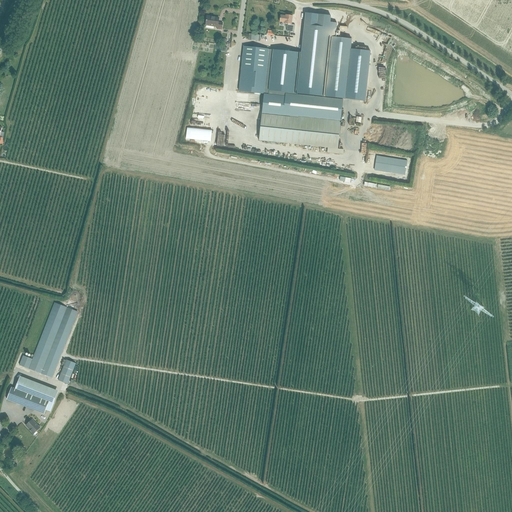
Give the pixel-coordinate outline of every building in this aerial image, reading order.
[(244,47),(239,91),(264,94),(262,113),(290,116),(290,117),(298,118),(298,116),(341,121),(343,100),(286,93),(286,92),(323,96),(330,37),(333,19),(318,17),(318,13),(303,11),(298,58),(289,57),(290,51),(244,47)] [(292,24),(293,16),(286,15),(285,16),(281,15),(280,22),(284,23),(284,24),(288,24),(287,31),(294,32),(295,25),(292,24)] [(206,25),(217,27),(217,29),(222,29),(223,23),(218,22),(219,18),(212,17),(207,16),(206,25)] [(330,37),(323,96),(364,101),(365,101),(371,51),(370,51),(351,49),(352,39),(336,38),(330,37)] [(262,114),(259,141),(338,149),(341,123),(298,118),(290,117),(262,114)] [(377,156),(374,170),(405,175),(407,161),(377,156)] [(52,378),(78,312),(55,303),(33,359),(23,356),(20,365),(52,378)] [(58,380),(68,384),(76,363),(67,360),(58,380)] [(50,410),(57,391),(21,377),(16,389),(12,387),(7,399),(44,414),(46,409),(50,410)] [(32,420),(26,425),(31,430),(31,431),(33,434),(40,428),(32,420)]
